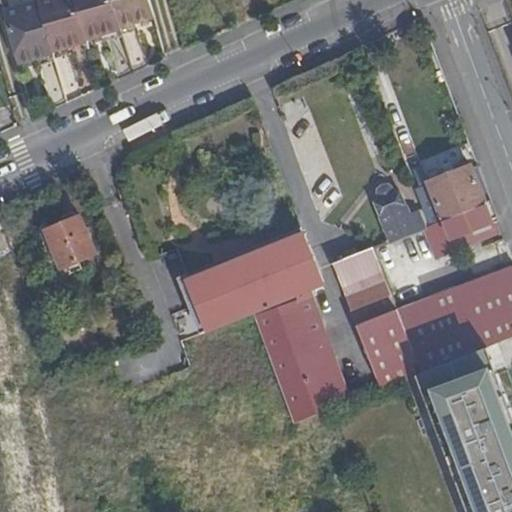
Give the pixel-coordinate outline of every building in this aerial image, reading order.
[(54,55),(54,53),(40,0),(4,10),(19,65),(54,55)] [(54,53),(86,44),(73,0),(40,0),(54,53)] [(73,0),(86,44),(90,43),(89,40),(78,0),(73,0)] [(78,0),(89,40),(119,31),(110,0),(78,0)] [(114,0),(110,0),(119,31),(123,30),(123,28),(114,0)] [(114,0),(123,28),(157,18),(151,0),(114,0)] [(256,102),(178,127),(186,152),(229,139),(226,128),(261,117),(256,102)] [(468,163),(410,186),(425,224),(428,223),(484,201),(468,163)] [(363,205),(377,245),(419,227),(413,210),(403,213),(395,191),(390,193),(388,190),(384,188),(380,187),(376,188),(371,190),(368,194),(366,198),(366,204),(363,205)] [(499,219),(490,198),(484,201),(428,223),(439,252),(456,245),(452,237),(499,219)] [(80,214),(45,227),(59,263),(53,265),(58,275),(93,262),(90,254),(94,253),(80,214)] [(351,403),(308,290),(324,284),(299,223),(180,270),(205,332),(250,315),(293,425),(351,403)] [(330,263),(381,390),(423,373),(488,347),(511,337),(511,261),(488,271),(393,308),(369,248),(330,263)] [(511,511),(511,410),(488,347),(423,373),(434,401),(441,398),(445,407),(437,410),(468,492),(477,489),(483,506),(475,510),(475,511),(511,511)]
